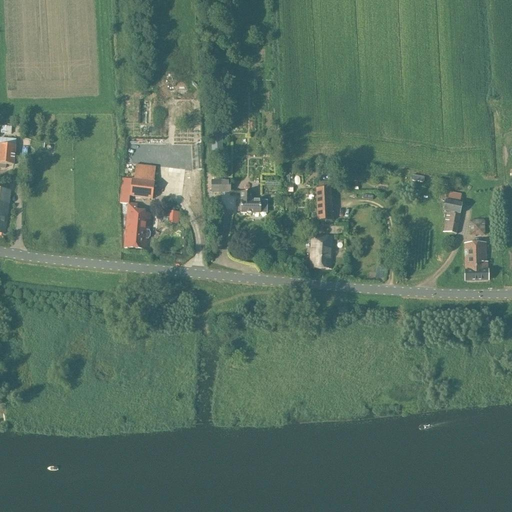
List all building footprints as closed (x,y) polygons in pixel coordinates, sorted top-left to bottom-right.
[(12,127),(1,126),(1,133),(11,134),(12,127)] [(0,164),(14,165),(16,140),(0,139),(0,140),(0,164)] [(223,139),(211,139),(211,152),(223,152),(223,139)] [(146,250),(147,239),(148,239),(150,238),(150,233),(149,232),(151,215),(136,213),(137,205),(129,204),(130,197),(153,200),(155,183),(123,179),(119,203),(128,204),(124,248),(146,250)] [(212,181),(212,193),(219,193),(231,193),(231,181),(219,181),(212,181)] [(318,222),(332,221),(330,189),(316,190),(318,222)] [(0,233),(4,235),(10,192),(0,190),(0,233)] [(447,192),(445,202),(443,212),(447,213),(444,233),(456,235),(462,205),(459,204),(461,195),(447,192)] [(267,201),(253,201),(253,193),(242,193),(241,200),(238,200),(238,212),(241,212),(241,214),(246,214),(247,216),(251,216),(252,214),(261,214),(261,211),(267,212),(267,201)] [(178,224),(179,213),(170,212),(169,223),(178,224)] [(485,234),(484,220),(469,220),(469,235),(485,234)] [(309,237),(309,242),(311,242),(311,252),(310,269),(331,269),(331,256),(332,238),(312,237),(312,238),(309,237)] [(464,272),(465,282),(488,281),(487,263),(486,263),(485,244),(464,244),(465,272),(464,272)]
